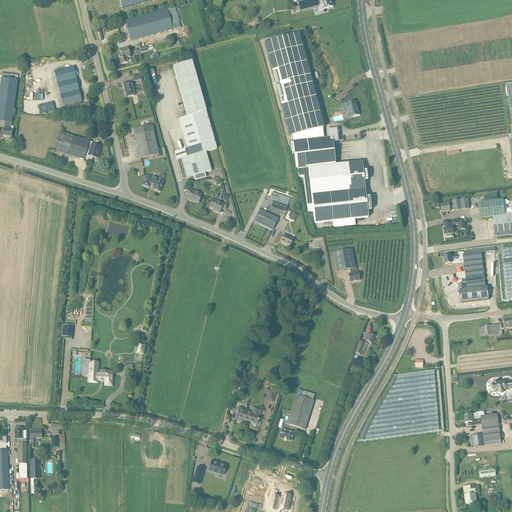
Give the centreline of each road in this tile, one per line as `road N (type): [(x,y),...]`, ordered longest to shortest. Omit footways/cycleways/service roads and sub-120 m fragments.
road 1 (unclassified): [(0,413),(133,418),(328,477)]
road 2 (secondary): [(405,313),(414,234),(360,0)]
road 3 (unclassified): [(402,319),(363,312),(238,241),(120,194)]
road 4 (unclassified): [(120,194),(81,0)]
road 5 (unclassified): [(455,511),(444,318)]
road 6 (secondary): [(328,477),(402,319)]
road 7 (unknown): [(182,217),(165,116),(169,83)]
road 8 (unclassified): [(120,194),(0,157)]
